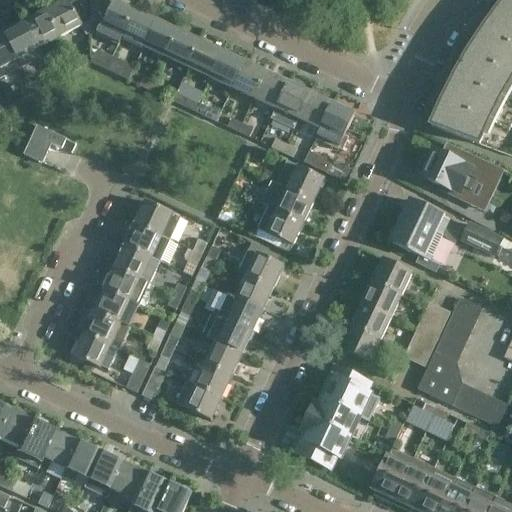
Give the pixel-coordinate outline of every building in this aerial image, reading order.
[(119,47),(123,38),(134,15),(135,12),(112,1),(111,4),(101,0),(98,0),(91,16),(91,23),(100,28),(98,31),(103,39),(119,47)] [(511,0),(505,0),(494,15),(495,16),(492,20),(491,19),(478,38),(479,39),(476,43),(475,42),(463,62),(464,63),(462,67),(460,66),(450,87),(451,87),(449,92),(447,91),(443,100),(431,127),(479,146),(483,138),(488,141),(495,124),(506,102),(511,92),(511,0)] [(77,2),(70,6),(68,1),(54,9),(55,12),(48,16),(61,38),(82,27),(78,20),(85,17),(86,13),(81,3),(77,2)] [(61,38),(48,16),(47,13),(33,20),(34,23),(27,27),(39,50),(61,38)] [(145,49),(156,25),(157,22),(143,15),(141,18),(134,15),(123,38),(145,49)] [(44,58),(39,50),(27,27),(25,24),(11,32),(13,35),(5,39),(22,69),(44,58)] [(167,59),(178,35),(179,33),(165,26),(163,28),(156,25),(145,49),(167,59)] [(189,70),(200,46),(201,43),(187,36),(185,39),(178,35),(167,59),(189,70)] [(22,69),(5,39),(4,36),(0,37),(0,79),(1,80),(22,69)] [(211,80),(222,56),(223,53),(209,46),(207,49),(200,46),(189,70),(211,80)] [(233,90),(244,66),(245,63),(230,57),(229,59),(222,56),(211,80),(233,90)] [(83,57),(73,62),(78,70),(88,65),(83,57)] [(107,72),(111,64),(99,58),(96,66),(107,72)] [(78,70),(73,62),(62,67),(67,76),(78,70)] [(121,68),(111,64),(107,72),(117,76),(121,68)] [(255,101),(266,77),(267,74),(252,67),(251,70),(244,66),(233,90),(255,101)] [(278,111),(288,87),(289,84),(275,77),(273,80),(266,77),(255,101),(278,111)] [(41,79),(30,85),(35,93),(45,88),(41,79)] [(152,93),(156,85),(144,79),(140,87),(152,93)] [(35,93),(30,85),(20,90),(24,98),(35,93)] [(165,89),(156,85),(152,93),(161,97),(165,89)] [(299,121),(310,97),(311,94),(296,88),(295,90),(288,87),(278,111),(299,121)] [(321,131),(332,108),(333,105),(318,98),(317,101),(310,97),(299,121),(321,131)] [(195,113),(199,105),(188,99),(184,107),(195,113)] [(209,109),(199,105),(195,113),(205,117),(209,109)] [(343,142),(355,115),(340,108),(339,111),(332,108),(321,131),(343,142)] [(239,134),(243,125),(232,120),(227,128),(239,134)] [(253,130),(243,125),(239,134),(249,139),(253,130)] [(43,164),(52,145),(62,150),(66,141),(37,127),(24,156),(43,164)] [(284,155),(288,146),(275,141),(271,149),(284,155)] [(297,151),(288,146),(284,155),(293,159),(297,151)] [(430,161),(422,179),(456,195),(454,199),(472,207),(486,178),(497,183),(502,171),(452,147),(447,158),(439,155),(436,163),(430,161)] [(257,149),(256,153),(252,160),(262,164),(267,153),(257,149)] [(277,185),(279,186),(314,204),(321,189),(318,187),(321,180),(324,181),(324,180),(287,163),(277,185)] [(335,168),(330,177),(344,183),(349,174),(335,168)] [(304,226),(314,204),(279,186),(275,196),(283,200),(278,212),(301,224),(304,226)] [(240,208),(245,198),(237,194),(232,204),(240,208)] [(411,202),(398,229),(391,244),(407,251),(407,253),(410,254),(410,253),(431,262),(450,221),(411,202)] [(181,219),(146,203),(144,203),(141,211),(142,211),(135,225),(170,242),(181,219)] [(304,226),(301,224),(278,212),(268,208),(258,231),(293,248),(304,226)] [(160,263),(170,242),(135,225),(134,224),(130,233),(131,234),(126,247),(125,247),(160,263)] [(495,257),(500,247),(503,241),(470,226),(462,242),(495,257)] [(201,256),(206,245),(198,241),(193,252),(201,256)] [(150,286),(160,263),(125,247),(126,247),(124,246),(120,255),(122,255),(115,269),(142,282),(150,286)] [(215,263),(219,254),(220,252),(212,248),(206,259),(215,263)] [(284,267),(277,264),(249,251),(238,274),(270,289),(273,290),(284,267)] [(196,266),(201,256),(193,252),(188,262),(196,266)] [(210,273),(215,263),(206,259),(201,269),(210,273)] [(401,298),(412,275),(383,261),(372,285),(401,298)] [(150,286),(142,282),(115,269),(105,291),(108,293),(131,304),(140,308),(150,286)] [(273,290),(270,289),(238,274),(236,278),(245,281),(236,299),(263,311),(273,290)] [(178,285),(173,296),(172,296),(181,300),(186,289),(178,285)] [(401,298),(372,285),(362,306),(391,320),(401,298)] [(191,292),(186,302),(194,306),(199,295),(191,292)] [(121,326),(131,304),(108,293),(104,300),(101,299),(95,313),(121,326)] [(253,334),(263,311),(236,299),(223,293),(213,315),(253,334)] [(176,311),(181,300),(172,296),(167,307),(176,311)] [(481,311),(460,301),(455,312),(476,322),(481,311)] [(189,317),(194,306),(186,302),(181,313),(189,317)] [(428,337),(440,311),(440,310),(439,310),(431,306),(430,305),(417,332),(428,337)] [(381,342),(391,320),(362,306),(351,329),(381,342)] [(438,341),(451,315),(448,314),(448,315),(440,311),(428,337),(438,341)] [(131,330),(121,326),(95,313),(94,312),(90,321),(91,321),(84,335),(87,337),(111,348),(121,352),(131,330)] [(471,332),(476,322),(455,312),(450,322),(471,332)] [(242,356),(253,334),(213,315),(203,337),(216,343),(239,354),(242,356)] [(466,343),(471,332),(450,322),(445,333),(466,343)] [(160,343),(165,333),(157,329),(152,340),(160,343)] [(371,364),(381,342),(351,329),(341,350),(371,364)] [(415,365),(428,337),(417,332),(404,360),(415,365)] [(466,343),(445,333),(440,344),(461,354),(466,343)] [(171,336),(166,346),(174,350),(177,343),(179,339),(171,336)] [(101,370),(111,348),(87,337),(84,344),(81,343),(74,357),(101,370)] [(425,369),(438,341),(428,337),(415,365),(425,369)] [(155,355),(160,343),(152,340),(147,351),(155,355)] [(174,350),(174,351),(185,356),(189,349),(177,343),(174,350)] [(236,362),(239,354),(216,343),(206,365),(232,377),(239,363),(236,362)] [(461,354),(440,344),(435,355),(456,364),(461,354)] [(174,351),(174,350),(166,346),(160,358),(169,361),(174,351)] [(511,351),(507,349),(502,359),(511,364),(511,351)] [(456,366),(456,364),(435,355),(418,391),(452,407),(462,385),(461,383),(460,383),(455,367),(456,366)] [(232,377),(206,365),(197,360),(192,369),(201,374),(195,386),(221,400),(232,377)] [(139,361),(136,369),(147,374),(151,366),(139,361)] [(167,374),(164,372),(156,368),(152,377),(163,382),(167,374)] [(137,395),(147,374),(136,369),(126,389),(127,390),(127,389),(137,394),(136,394),(137,395)] [(366,394),(370,385),(343,372),(339,381),(334,379),(323,401),(369,422),(379,400),(366,394)] [(153,402),(163,382),(152,377),(142,397),(143,397),(153,402)] [(211,422),(221,400),(195,386),(186,382),(176,405),(211,422)] [(463,412),(473,390),(462,385),(452,407),(463,412)] [(474,418),(484,395),(473,390),(463,412),(474,418)] [(485,423),(496,401),(484,395),(474,418),(485,423)] [(369,423),(369,422),(323,401),(320,408),(315,406),(309,419),(351,438),(360,419),(369,423)] [(507,406),(496,401),(485,423),(497,429),(507,406)] [(434,417),(437,410),(426,405),(422,412),(434,417)] [(0,436),(11,412),(0,407),(0,436)] [(448,416),(437,410),(434,417),(445,423),(448,416)] [(34,423),(11,412),(0,436),(0,438),(22,449),(34,423)] [(341,460),(351,438),(309,419),(303,432),(308,434),(304,442),(309,445),(303,457),(330,470),(336,458),(341,460)] [(394,422),(390,431),(399,436),(403,426),(394,422)] [(44,460),(56,433),(34,423),(22,449),(44,460)] [(475,437),(478,430),(467,424),(464,431),(475,437)] [(489,435),(478,430),(475,437),(486,442),(489,435)] [(395,445),(399,436),(390,431),(386,440),(395,445)] [(79,444),(56,433),(44,460),(66,470),(79,444)] [(102,455),(79,444),(66,470),(62,478),(75,484),(79,476),(90,481),(102,455)] [(497,444),(493,451),(505,457),(508,450),(497,444)] [(392,505),(414,460),(392,450),(373,490),(379,493),(383,495),(380,499),(390,504),(392,505)] [(501,464),(505,457),(493,451),(490,459),(501,464)] [(125,466),(103,455),(102,455),(90,481),(112,491),(125,466)] [(415,510),(434,470),(414,460),(392,505),(395,506),(405,511),(407,506),(411,508),(410,508),(415,510)] [(147,476),(125,466),(112,491),(135,502),(147,476)] [(439,511),(451,488),(451,489),(456,480),(434,470),(415,510),(419,511),(439,511)] [(0,487),(3,489),(9,477),(0,472),(0,487)] [(367,472),(361,484),(368,488),(374,475),(367,472)] [(157,511),(170,487),(147,476),(135,502),(156,511),(157,511)] [(16,480),(9,477),(3,489),(10,492),(16,480)] [(184,511),(191,497),(170,487),(157,511),(184,511)] [(471,498),(451,489),(451,488),(439,511),(464,511),(471,498)] [(489,511),(492,508),(493,508),(497,499),(475,489),(471,498),(464,511),(489,511)] [(9,498),(1,494),(0,495),(0,506),(4,508),(9,498)] [(47,509),(52,499),(43,495),(38,505),(47,509)]
